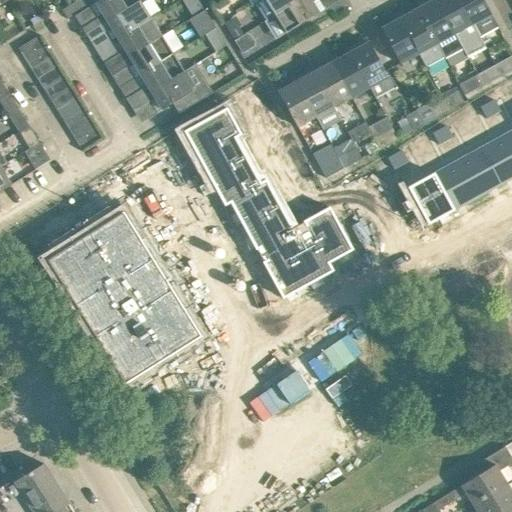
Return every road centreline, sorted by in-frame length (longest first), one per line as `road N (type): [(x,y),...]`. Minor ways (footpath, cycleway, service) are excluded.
road 1 (residential): [(511,220),(262,358),(128,142)]
road 2 (residential): [(0,227),(128,142)]
road 3 (residential): [(128,142),(54,20)]
road 4 (residential): [(121,511),(53,403)]
